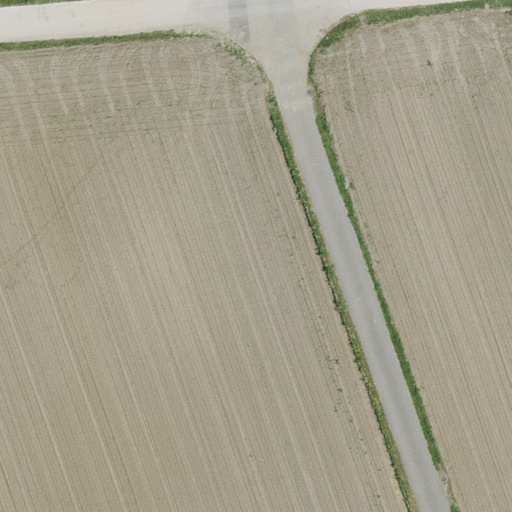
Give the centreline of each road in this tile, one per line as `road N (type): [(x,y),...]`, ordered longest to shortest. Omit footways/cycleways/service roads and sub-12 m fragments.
road 1 (track): [(273,0),(290,87),(431,511)]
road 2 (track): [(0,26),(289,0)]
